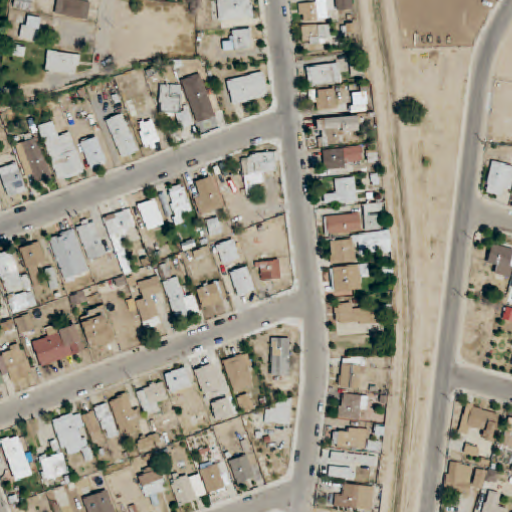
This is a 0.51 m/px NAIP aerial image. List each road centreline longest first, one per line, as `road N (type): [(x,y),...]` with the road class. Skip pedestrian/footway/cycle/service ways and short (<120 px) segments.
road 1 (residential): [(277,0),(317,328),(298,511)]
road 2 (tertiary): [(511,9),(484,68),(432,511)]
road 3 (residential): [(0,415),(313,299)]
road 4 (residential): [(0,231),(292,121)]
